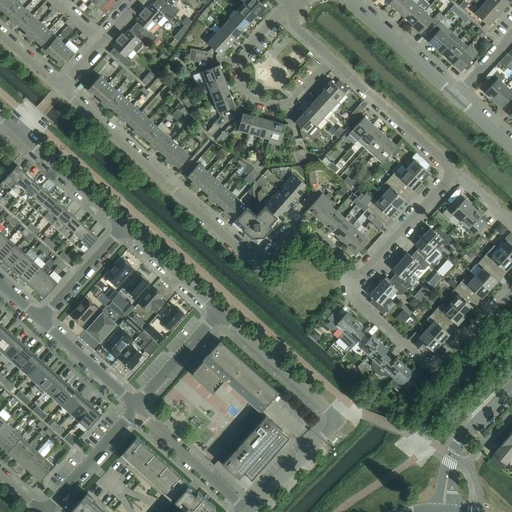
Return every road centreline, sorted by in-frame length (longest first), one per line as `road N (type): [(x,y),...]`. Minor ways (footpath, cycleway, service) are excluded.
road 1 (residential): [(365,281),(308,232),(290,230),(261,258),(60,89)]
road 2 (residential): [(244,511),(332,423),(215,315)]
road 3 (residential): [(511,294),(443,365),(367,306),(365,281)]
road 4 (residential): [(290,8),(242,53),(238,68),(251,99),(287,105),(332,60)]
road 5 (residential): [(332,60),(454,172)]
road 6 (residential): [(121,230),(0,122)]
road 7 (residential): [(243,511),(132,411)]
road 8 (residential): [(441,509),(445,473),(467,431),(511,387)]
road 9 (residential): [(457,96),(354,0)]
road 10 (residential): [(454,172),(365,281)]
road 11 (residential): [(44,511),(132,411)]
road 12 (residential): [(132,411),(38,322)]
road 13 (residential): [(132,411),(215,315)]
road 14 (residential): [(215,315),(121,230)]
road 15 (residential): [(38,322),(121,230)]
